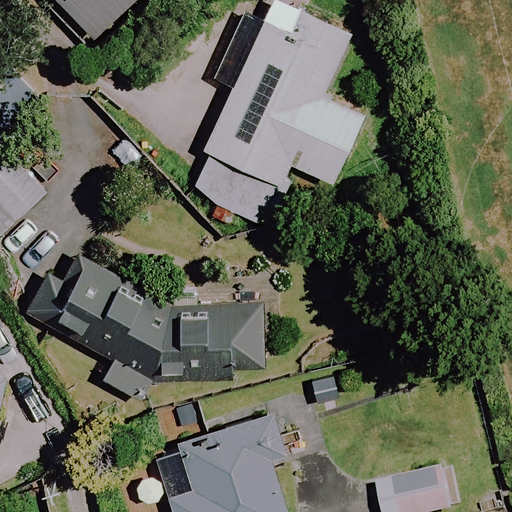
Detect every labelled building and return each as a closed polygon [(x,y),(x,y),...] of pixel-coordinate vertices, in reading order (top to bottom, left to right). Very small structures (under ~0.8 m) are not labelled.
[(116,0),(62,0),(88,27),(116,0)] [(351,34),(275,0),(273,0),(205,153),(281,187),(291,165),(334,184),(364,116),(322,97),(351,34)] [(257,315),(188,319),(86,255),(50,312),(61,320),(147,383),(261,377),(257,315)] [(153,450),(168,499),(171,511),(286,511),(269,456),(285,451),(274,413),(223,429),(153,450)] [(454,511),(455,511),(446,469),(377,483),(383,511),(454,511)]
